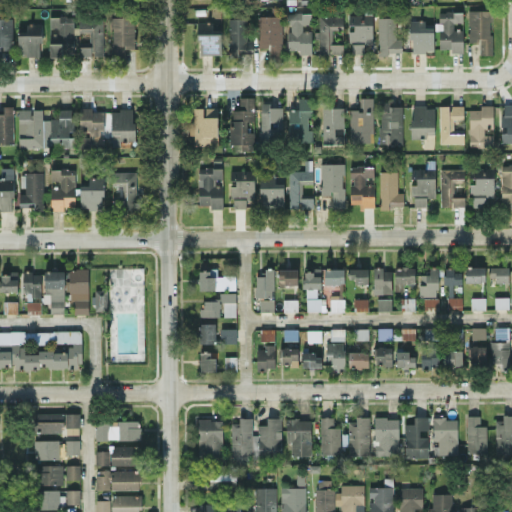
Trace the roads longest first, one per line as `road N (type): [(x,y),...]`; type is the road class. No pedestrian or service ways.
road 1 (residential): [(0,83),(492,79),(511,61)]
road 2 (residential): [(170,511),(164,0)]
road 3 (residential): [(0,393),(511,388)]
road 4 (residential): [(0,238),(511,234)]
